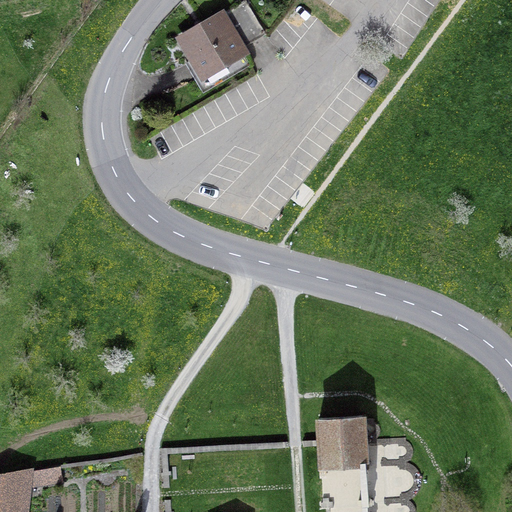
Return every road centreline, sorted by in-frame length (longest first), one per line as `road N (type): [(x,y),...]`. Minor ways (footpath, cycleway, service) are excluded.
road 1 (tertiary): [(256,260),(163,226),(122,187),(107,153),(107,82),(158,0)]
road 2 (residential): [(256,260),(158,410),(148,447),(150,511)]
road 3 (tertiary): [(511,366),(445,316),(256,260)]
